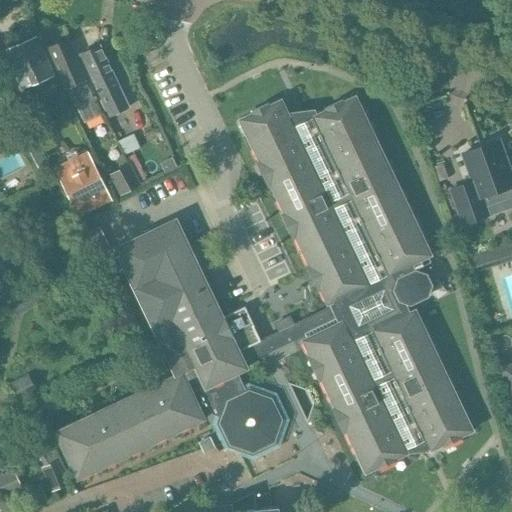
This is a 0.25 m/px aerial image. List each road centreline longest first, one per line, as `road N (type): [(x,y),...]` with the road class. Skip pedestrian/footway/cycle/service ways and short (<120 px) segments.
road 1 (residential): [(511,79),(287,0)]
road 2 (residential): [(58,511),(216,457)]
